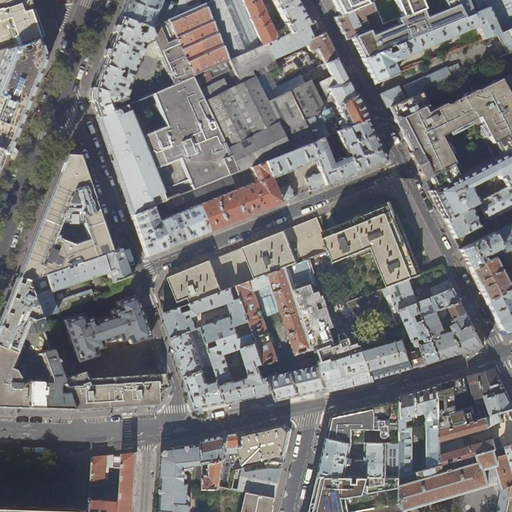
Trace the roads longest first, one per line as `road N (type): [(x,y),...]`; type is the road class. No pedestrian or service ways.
road 1 (residential): [(138,273),(403,167)]
road 2 (residential): [(501,354),(403,167)]
road 3 (residential): [(138,273),(76,108),(57,99)]
road 4 (tertiary): [(501,354),(315,403)]
road 5 (residential): [(403,167),(317,0)]
road 6 (residential): [(191,428),(138,273)]
road 7 (secondary): [(57,99),(0,247)]
road 8 (tertiary): [(147,431),(0,435)]
road 9 (tertiary): [(315,403),(191,428)]
